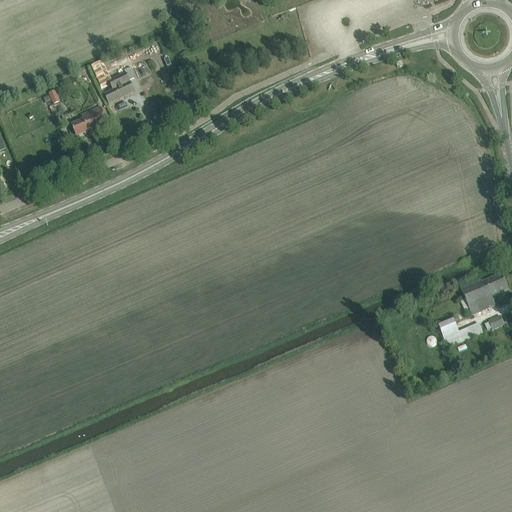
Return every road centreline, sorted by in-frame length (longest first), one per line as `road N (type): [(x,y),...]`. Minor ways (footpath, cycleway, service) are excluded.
road 1 (secondary): [(457,22),(308,75),(249,108)]
road 2 (secondary): [(249,108),(388,55),(455,47)]
road 3 (secondary): [(77,202),(249,108)]
road 4 (unclassified): [(0,211),(166,139)]
